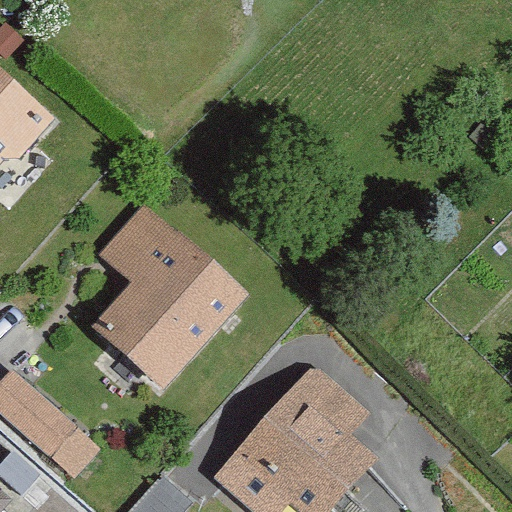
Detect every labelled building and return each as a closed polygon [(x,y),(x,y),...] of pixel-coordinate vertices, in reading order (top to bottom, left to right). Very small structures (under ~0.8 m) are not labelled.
[(51,131),(0,86),(0,170),(6,164),(15,172),(51,131)] [(131,296),(91,340),(160,402),(247,306),(145,214),(97,266),(131,296)] [(215,487),(243,511),(343,511),(377,473),(348,447),(368,424),(312,375),(215,487)] [(0,394),(0,423),(71,486),(96,458),(10,383),(0,394)] [(0,511),(11,511),(0,502),(0,511)]
